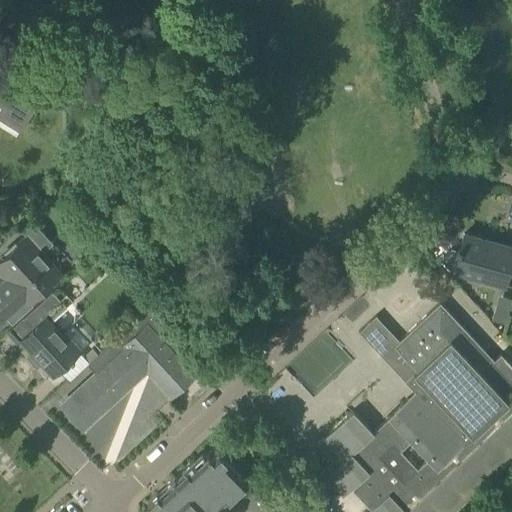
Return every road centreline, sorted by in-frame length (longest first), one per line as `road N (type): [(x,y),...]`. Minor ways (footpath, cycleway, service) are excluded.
road 1 (residential): [(462,171),(450,193),(111,500)]
road 2 (residential): [(462,171),(397,0)]
road 3 (unclassified): [(111,500),(0,385)]
